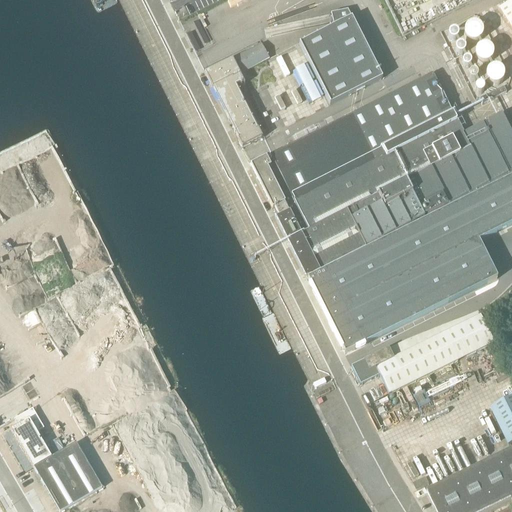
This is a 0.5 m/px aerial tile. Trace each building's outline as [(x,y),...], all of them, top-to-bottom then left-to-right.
[(511,0),(499,9),(511,29),(511,0)] [(330,14),(333,27),(299,45),(329,106),(382,79),(347,11),(330,14)] [(258,130),(257,130),(235,87),(243,83),(244,85),(239,74),(264,61),(257,46),(232,59),(232,60),(232,59),(204,73),(212,89),(213,88),(238,140),(237,140),(242,149),(262,138),(258,130)] [(262,160),(259,162),(258,161),(258,162),(250,166),(272,210),(277,207),(280,211),(274,214),(306,278),(319,272),(318,272),(365,248),(424,218),(424,217),(511,172),(511,136),(501,114),(462,134),(432,75),(270,156),(274,165),(270,167),(266,158),(266,157),(262,160)] [(511,177),(307,280),(344,355),(497,279),(478,242),(511,225),(511,177)] [(351,368),(360,386),(379,377),(388,395),(493,344),(480,317),(477,313),(406,341),(388,350),(351,368)] [(313,384),(315,388),(325,383),(324,379),(313,384)] [(508,445),(511,443),(511,397),(490,408),(508,445)] [(0,404),(0,409),(3,416),(10,413),(5,402),(0,404)] [(17,427),(11,430),(33,469),(51,458),(36,433),(43,429),(32,409),(13,420),(17,427)] [(75,444),(51,458),(33,469),(58,511),(61,511),(101,489),(75,444)] [(511,453),(428,495),(433,506),(434,506),(437,511),(491,511),(507,504),(507,505),(511,502),(511,503),(511,453)] [(413,485),(416,491),(429,485),(426,479),(413,485)]
